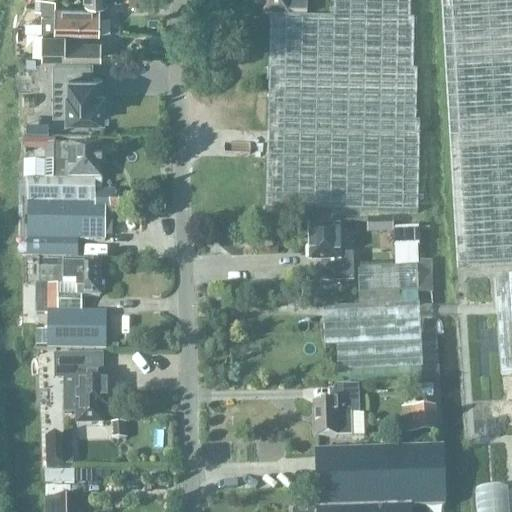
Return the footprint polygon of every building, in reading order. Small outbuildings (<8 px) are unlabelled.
[(98,33),(99,7),(55,7),(55,0),(43,0),(41,32),(98,33)] [(253,0),(253,3),(264,3),(264,14),(305,14),(305,15),(306,15),(306,0),(253,0)] [(410,0),(332,0),(332,20),(270,19),(267,132),(265,211),(417,215),(419,124),(414,124),(415,72),(412,72),(413,21),(410,21),(410,0)] [(511,263),(511,0),(441,0),(459,267),(511,263)] [(42,57),(100,58),(100,57),(103,54),(103,43),(100,41),(100,40),(53,39),(53,34),(42,33),(42,57)] [(54,64),(54,92),(67,92),(66,117),(87,117),(87,120),(106,120),(106,100),(103,100),(103,91),(100,91),(100,77),(90,77),(90,64),(54,64)] [(47,125),(38,125),(38,137),(47,137),(47,125)] [(54,147),(54,164),(54,181),(28,181),(27,205),(28,205),(27,241),(31,241),(31,259),(72,259),(72,242),(104,242),(105,209),(105,208),(105,206),(95,206),(95,198),(95,197),(95,181),(100,181),(101,147),(54,147)] [(95,198),(95,206),(105,206),(105,208),(105,209),(113,208),(115,209),(117,209),(118,209),(118,199),(117,199),(115,199),(115,198),(115,197),(114,197),(95,197),(95,198)] [(352,256),(339,257),(338,229),(308,230),(309,264),(320,264),(321,286),(353,285),(352,256)] [(430,230),(418,230),(393,231),(394,267),(358,269),(359,309),(322,310),(324,349),(335,349),(336,380),(433,376),(431,315),(419,316),(418,291),(432,291),(430,230)] [(105,351),(105,315),(80,314),(81,297),(100,297),(100,264),(38,263),(38,286),(36,285),(36,314),(34,314),(34,350),(105,351)] [(486,273),(463,275),(463,287),(486,285),(486,273)] [(511,278),(494,279),(499,374),(511,373),(511,278)] [(217,319),(194,320),(196,382),(219,381),(217,319)] [(102,356),(54,357),(55,381),(62,381),(63,415),(76,415),(76,425),(103,425),(102,410),(109,410),(109,376),(102,376),(102,356)] [(313,405),(314,438),(349,437),(349,415),(359,415),(358,387),(336,388),(336,405),(313,405)] [(434,434),(434,409),(402,409),(402,434),(434,434)] [(72,466),(71,438),(45,439),(45,466),(72,466)] [(315,454),(316,511),(411,509),(445,508),(443,450),(315,454)] [(44,511),(76,511),(76,499),(44,501),(44,511)]
